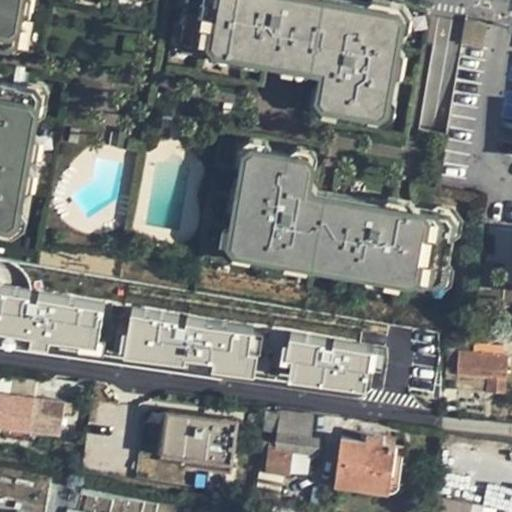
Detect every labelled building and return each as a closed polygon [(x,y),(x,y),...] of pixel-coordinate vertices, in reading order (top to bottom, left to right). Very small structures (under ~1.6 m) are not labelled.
[(0,0),(0,44),(19,47),(25,42),(31,0),(0,0)] [(312,98),(315,103),(381,113),(386,108),(399,19),(394,13),(312,0),(187,0),(180,41),(184,47),(316,70),(312,98)] [(466,21),(462,41),(476,44),(481,24),(466,21)] [(0,217),(29,223),(51,97),(46,90),(0,81),(0,217)] [(164,114),(160,133),(170,135),(174,116),(164,114)] [(122,126),(120,144),(130,145),(132,127),(122,126)] [(432,275),(437,270),(446,219),(442,214),(298,188),(302,160),(299,154),(249,145),(243,149),(229,235),(232,241),(432,275)] [(105,300),(0,282),(0,322),(32,328),(31,336),(49,339),(51,331),(80,336),(98,339),(105,300)] [(254,324),(132,304),(128,325),(124,348),(186,356),(187,350),(214,354),(212,362),(255,368),(258,346),(259,341),(252,340),(254,324)] [(31,336),(32,328),(0,322),(0,335),(30,340),(31,336)] [(125,343),(128,325),(118,323),(115,341),(125,343)] [(268,326),(254,324),(252,340),(259,341),(258,346),(265,348),(268,326)] [(98,339),(80,336),(79,346),(103,350),(106,332),(100,331),(98,339)] [(291,363),(289,373),(367,384),(372,356),(374,344),(302,332),(301,340),(300,348),(294,347),(291,363)] [(300,348),(301,340),(285,338),(281,361),(291,363),(294,347),(300,348)] [(473,348),(459,347),(457,386),(504,389),(507,350),(504,350),(504,342),(474,340),(473,348)] [(386,346),(374,344),(372,356),(384,358),(386,346)] [(185,358),(212,362),(214,354),(187,350),(186,356),(185,358)] [(36,378),(0,372),(0,425),(60,436),(64,410),(65,402),(34,396),(36,378)] [(73,403),(65,402),(64,410),(71,411),(73,403)] [(311,415),(267,409),(264,429),(276,430),(309,435),(311,415)] [(235,418),(169,410),(164,448),(188,451),(231,457),(235,418)] [(143,412),(143,455),(162,455),(162,412),(143,412)] [(309,435),(276,430),(275,440),(263,439),(262,453),(269,454),(267,469),(287,472),(289,457),(307,460),(309,452),(320,453),(322,436),(309,435)] [(366,437),(341,433),(334,483),(388,491),(394,442),(393,441),(393,435),(367,431),(366,437)] [(403,443),(394,442),(388,491),(397,492),(403,443)] [(230,465),(231,457),(188,451),(187,460),(230,465)] [(444,510),(430,508),(429,511),(494,511),(496,507),(447,495),(444,510)]
